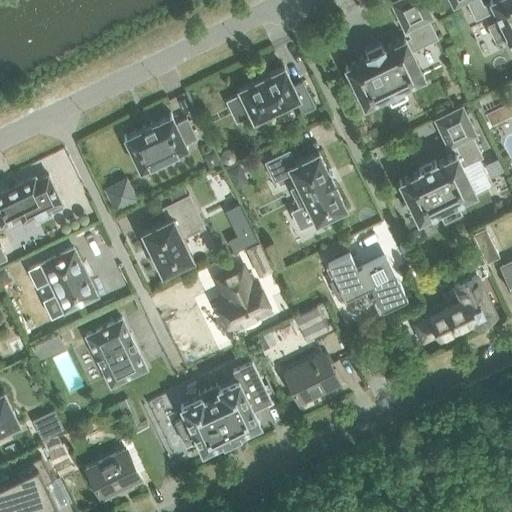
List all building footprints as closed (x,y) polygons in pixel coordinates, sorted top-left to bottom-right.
[(411,49),(437,37),(428,17),(431,15),(423,0),(392,0),(391,1),(404,28),(406,28),(410,36),(406,38),(405,35),(383,46),(383,45),(365,53),(366,54),(344,65),(363,104),(423,75),(411,49)] [(511,0),(488,0),(483,3),(481,0),(450,0),(453,5),(463,0),(466,0),(475,18),(494,8),(511,44),(511,0)] [(314,105),(302,80),(293,85),(284,67),(285,67),(284,65),(282,66),(267,74),(267,73),(255,79),(240,87),(240,86),(238,87),(239,89),(242,96),(238,98),(245,112),(249,109),(252,116),(253,118),(255,117),(297,97),(303,110),(314,105)] [(462,164),(482,154),(472,133),(475,132),(461,104),(434,118),(448,145),(454,142),(458,151),(456,152),(456,151),(435,161),(435,159),(418,168),(418,169),(398,179),(417,218),(475,190),(462,164)] [(497,107),(485,112),(490,122),(502,116),(497,107)] [(185,141),(195,136),(186,117),(175,122),(171,114),(172,114),(171,112),(169,113),(154,120),(140,127),(126,134),(125,134),(123,135),(124,137),(125,137),(139,166),(138,166),(139,168),(141,167),(157,159),(159,165),(173,158),(170,153),(185,146),(187,145),(186,143),(185,141)] [(234,161),(236,155),(233,149),(228,147),(222,150),(220,156),(222,161),(228,164),(234,161)] [(336,185),(328,169),(327,169),(318,151),(319,151),(318,149),(316,150),(294,161),(288,149),(265,160),(274,178),(291,170),(297,183),(290,187),(299,204),(306,201),(314,218),(315,220),(317,219),(328,214),(330,218),(343,212),(341,207),(343,206),(343,207),(345,206),(344,204),(335,186),(336,185)] [(218,163),(212,151),(202,156),(208,169),(218,163)] [(240,162),(227,169),(235,185),(249,179),(240,162)] [(62,201),(48,173),(37,178),(35,174),(0,190),(0,224),(0,225),(19,216),(22,220),(32,215),(35,220),(52,212),(50,207),(62,201)] [(114,205),(138,197),(130,174),(106,182),(114,205)] [(182,235),(204,225),(188,193),(162,206),(175,232),(148,245),(154,256),(153,256),(157,265),(158,264),(162,272),(193,257),(182,235)] [(487,260),(501,253),(487,225),(473,232),(487,260)] [(41,262),(28,268),(36,285),(49,278),(56,293),(43,299),(51,315),(64,308),(96,293),(88,277),(81,262),(73,246),(41,262)] [(406,295),(393,268),(385,251),(356,265),(348,249),(327,260),(344,295),(362,286),(367,297),(374,294),(381,308),(406,295)] [(511,258),(500,265),(511,288),(510,289),(511,292),(511,258)] [(270,308),(256,280),(251,282),(242,264),(217,276),(222,288),(225,287),(228,293),(217,299),(220,305),(215,307),(223,323),(228,321),(230,327),(270,308)] [(4,268),(0,269),(0,283),(0,284),(10,279),(4,268)] [(494,308),(475,269),(453,279),(456,285),(442,292),(447,302),(428,311),(429,313),(413,321),(422,339),(438,331),(439,333),(471,317),(472,319),(494,308)] [(327,328),(316,305),(294,315),(306,339),(327,328)] [(138,350),(139,350),(130,332),(129,333),(121,316),(86,334),(110,384),(146,367),(138,350)] [(270,329),(255,337),(261,348),(276,341),(270,329)] [(339,382),(329,362),(324,351),(283,371),(297,399),(323,386),(325,389),(339,382)] [(259,420),(252,406),(270,397),(252,359),(233,368),(237,377),(217,387),(219,391),(203,398),(201,394),(180,405),(186,416),(175,421),(185,442),(196,437),(201,448),(222,438),(222,439),(239,431),(238,430),(259,420)] [(0,429),(18,421),(3,389),(0,390),(0,429)] [(33,416),(42,436),(66,426),(57,405),(33,416)] [(73,466),(56,432),(42,439),(59,473),(73,466)] [(141,478),(126,447),(85,467),(99,495),(126,483),(127,485),(141,478)] [(48,511),(58,508),(45,481),(52,478),(40,453),(13,467),(16,474),(0,481),(0,511),(48,511)]
